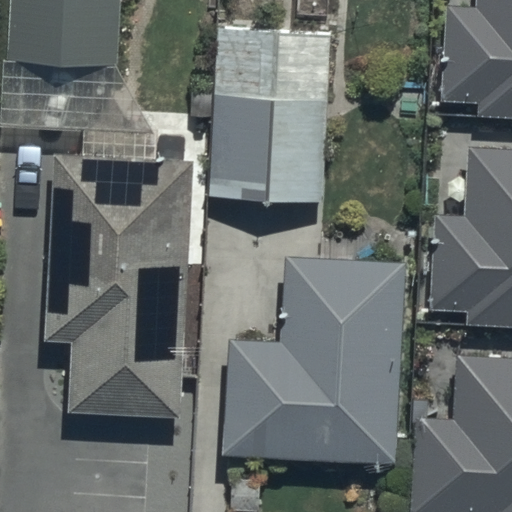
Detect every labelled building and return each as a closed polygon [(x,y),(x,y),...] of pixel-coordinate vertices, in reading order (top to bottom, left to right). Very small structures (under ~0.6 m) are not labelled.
[(122,0),(14,0),(13,61),(120,65),(122,0)] [(511,116),(511,0),(488,0),(489,2),(460,1),(456,114),(511,116)] [(328,24),(215,19),(208,190),(321,195),(328,24)] [(200,163),(68,153),(48,405),(180,415),(200,163)] [(511,330),(511,158),(476,157),(474,215),(445,214),(441,328),(511,330)] [(403,462),(412,264),(291,260),(238,346),(236,457),(403,462)] [(511,511),(511,355),(461,354),(459,412),(430,411),(426,511),(511,511)]
